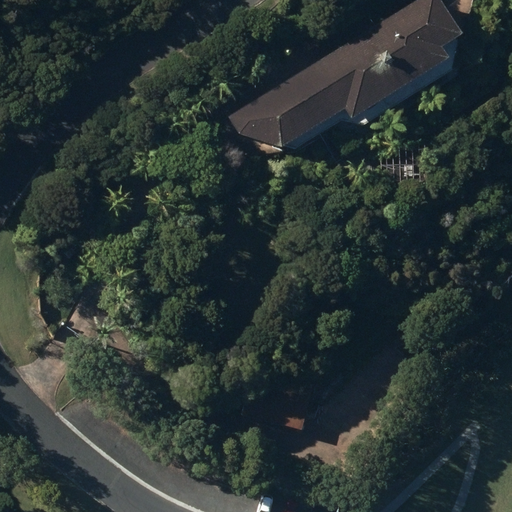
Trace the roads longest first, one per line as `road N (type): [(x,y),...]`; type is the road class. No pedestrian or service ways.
road 1 (residential): [(230,0),(73,104),(0,188)]
road 2 (residential): [(0,384),(42,432),(157,511)]
